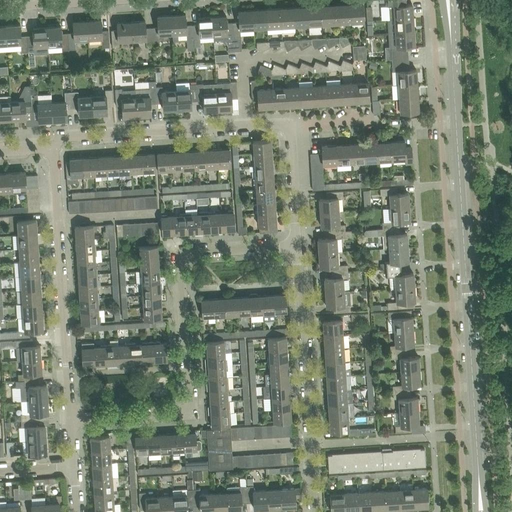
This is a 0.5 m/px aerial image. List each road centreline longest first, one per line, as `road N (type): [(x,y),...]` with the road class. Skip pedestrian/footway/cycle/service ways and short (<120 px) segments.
road 1 (secondary): [(478,485),(449,13)]
road 2 (residential): [(68,417),(192,404),(189,256),(307,251)]
road 3 (residential): [(68,417),(48,152)]
road 4 (residential): [(48,152),(59,136),(300,123)]
road 5 (residential): [(313,511),(307,251)]
road 6 (residential): [(307,251),(300,123)]
road 7 (residential): [(0,7),(121,0)]
